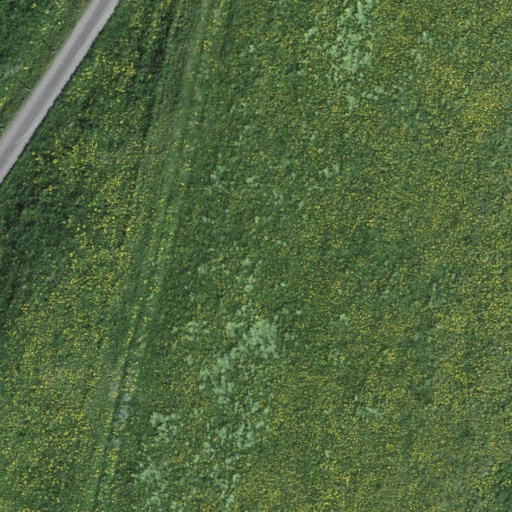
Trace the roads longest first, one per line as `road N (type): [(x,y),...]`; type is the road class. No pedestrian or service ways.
road 1 (track): [(227,0),(117,511)]
road 2 (unclassified): [(107,0),(0,160)]
